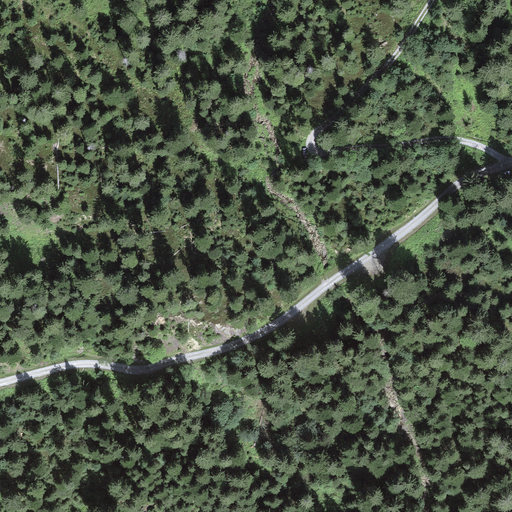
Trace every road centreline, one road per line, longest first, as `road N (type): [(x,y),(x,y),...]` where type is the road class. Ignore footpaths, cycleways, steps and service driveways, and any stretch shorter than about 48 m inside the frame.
road 1 (track): [(511,163),(459,183),(246,340),(149,367),(66,364),(0,382)]
road 2 (track): [(511,162),(441,138),(322,153),(311,144),(379,76),(431,0)]
